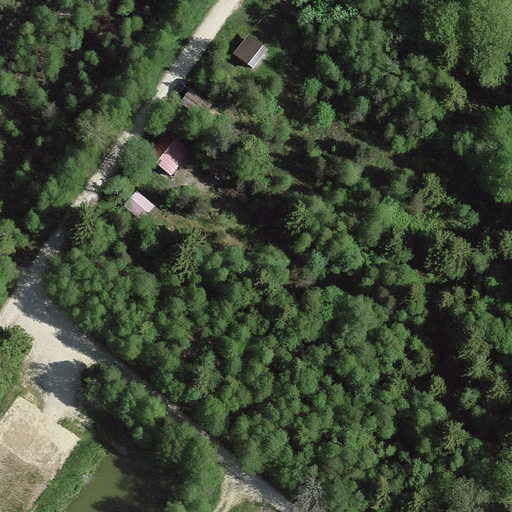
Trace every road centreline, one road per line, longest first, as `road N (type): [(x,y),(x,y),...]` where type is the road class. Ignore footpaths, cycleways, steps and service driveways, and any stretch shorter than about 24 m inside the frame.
road 1 (track): [(227,0),(0,330)]
road 2 (track): [(25,293),(251,474),(221,511)]
